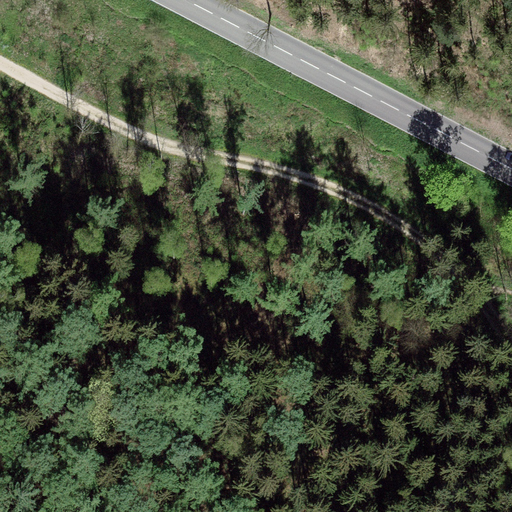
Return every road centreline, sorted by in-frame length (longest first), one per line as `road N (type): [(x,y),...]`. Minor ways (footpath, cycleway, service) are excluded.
road 1 (track): [(0,59),(118,123),(189,151),(268,165),(385,213),(460,273),(511,346)]
road 2 (secondary): [(181,0),(511,172)]
